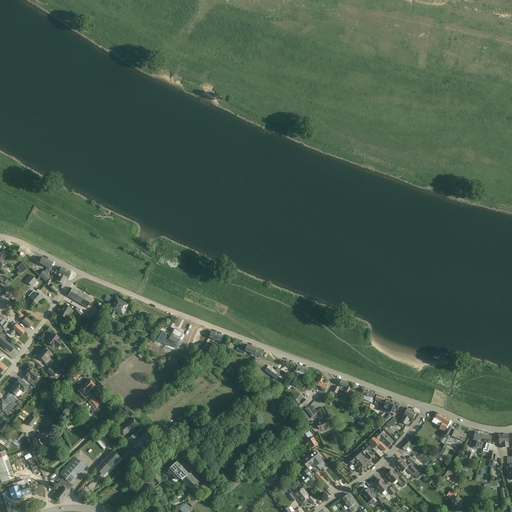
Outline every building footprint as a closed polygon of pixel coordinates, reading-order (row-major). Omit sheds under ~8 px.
[(26,250),(20,247),(16,254),(18,257),(19,256),(22,258),(27,253),(28,252),(25,251),(26,250)] [(50,266),(52,263),(42,258),(39,263),(49,268),(48,270),(54,273),(56,270),(56,269),(50,266)] [(67,276),(67,277),(70,272),(61,268),(59,266),(58,267),(56,270),(60,273),(56,281),(62,284),(67,276)] [(50,277),(43,271),(39,275),(45,282),(50,277)] [(36,281),(31,275),(25,281),(31,286),(36,281)] [(8,279),(5,276),(3,279),(1,277),(0,277),(0,281),(3,284),(4,283),(7,285),(10,282),(7,280),(8,279)] [(53,284),(51,287),(57,293),(60,290),(53,284)] [(79,292),(72,288),(67,296),(74,300),(73,300),(87,308),(92,299),(79,292)] [(31,294),(28,296),(31,299),(34,302),(38,306),(41,302),(39,301),(42,298),(41,297),(37,294),(36,293),(36,294),(33,291),(31,294)] [(3,298),(0,300),(0,311),(8,303),(3,298)] [(129,305),(117,299),(108,315),(114,318),(118,312),(123,315),(129,305)] [(63,309),(60,315),(65,318),(65,319),(68,321),(72,313),(70,312),(72,310),(68,308),(64,305),(62,309),(63,309)] [(81,314),(76,308),(73,311),(78,317),(81,314)] [(94,308),(85,318),(90,322),(99,313),(94,308)] [(32,323),(26,317),(24,319),(23,317),(20,321),(22,322),(21,323),(28,328),(32,323)] [(135,326),(128,320),(124,324),(130,331),(135,326)] [(8,328),(4,332),(5,333),(6,335),(7,335),(10,339),(16,333),(20,337),(25,331),(21,328),(16,323),(10,330),(8,328)] [(163,331),(161,335),(165,338),(162,343),(169,346),(169,345),(177,349),(180,342),(179,342),(181,337),(183,333),(177,330),(175,329),(174,329),(171,335),(169,334),(163,331)] [(0,339),(9,346),(11,344),(4,338),(5,336),(0,332),(0,339)] [(223,336),(211,332),(209,338),(220,342),(223,336)] [(58,339),(59,338),(55,335),(56,335),(53,333),(53,334),(52,333),(46,341),(53,347),(55,345),(58,348),(62,342),(58,339)] [(0,343),(7,349),(9,346),(0,339),(0,343)] [(213,347),(210,344),(198,354),(200,356),(193,362),(192,361),(189,365),(191,367),(209,352),(208,351),(213,347)] [(238,346),(236,351),(244,354),(245,350),(256,355),(254,359),(253,363),(258,365),(263,352),(257,350),(258,349),(247,345),(246,349),(238,346)] [(44,347),(37,356),(37,357),(44,362),(46,361),(45,360),(50,353),(44,348),(44,347)] [(73,374),(79,368),(76,365),(70,370),(73,374)] [(308,369),(298,365),(296,370),(306,373),(308,369)] [(27,375),(24,378),(34,387),(33,387),(37,390),(39,387),(35,385),(37,383),(34,381),(39,375),(36,373),(36,372),(36,371),(35,371),(29,366),(23,372),(27,375)] [(269,366),(265,371),(268,374),(274,378),(278,373),(269,366)] [(60,376),(50,368),(47,371),(52,375),(50,378),(55,382),(60,376)] [(82,373),(79,370),(72,377),(75,380),(82,373)] [(286,379),(278,373),(274,378),(273,380),(275,382),(277,380),(282,384),(286,379)] [(326,377),(320,375),(315,384),(322,388),(321,391),(325,392),(329,382),(324,380),(326,377)] [(13,387),(10,391),(15,396),(20,390),(23,393),(28,387),(22,382),(18,379),(13,384),(12,386),(13,387)] [(95,385),(90,379),(79,389),(85,395),(95,385)] [(340,391),(347,394),(350,389),(351,388),(347,386),(348,383),(341,380),(339,385),(342,386),(340,391)] [(364,395),(361,401),(370,405),(371,403),(372,400),(373,399),(375,394),(364,390),(363,394),(362,394),(364,395)] [(386,398),(377,395),(375,400),(384,403),(386,398)] [(13,403),(10,401),(7,398),(6,398),(7,399),(5,402),(1,399),(0,399),(0,409),(2,411),(5,408),(8,410),(10,412),(16,405),(13,403)] [(99,406),(93,398),(88,402),(95,410),(99,406)] [(295,400),(294,402),(297,405),(300,409),(308,402),(304,398),(304,399),(300,402),(297,399),(295,400)] [(400,405),(399,404),(398,403),(397,402),(396,402),(396,403),(394,402),(391,401),(387,399),(382,410),(394,415),(396,410),(397,411),(400,405)] [(307,408),(302,412),(308,420),(317,413),(315,411),(314,409),(310,412),(307,408)] [(403,415),(400,422),(406,425),(409,419),(410,419),(412,420),(416,413),(415,412),(414,411),(413,411),(407,408),(404,415),(404,416),(403,415)] [(81,413),(79,409),(71,413),(74,417),(81,413)] [(370,417),(365,413),(361,418),(366,422),(370,417)] [(384,413),(381,416),(383,418),(383,419),(386,421),(391,417),(387,413),(386,415),(384,413)] [(432,422),(440,427),(442,423),(444,424),(447,418),(437,413),(432,422)] [(36,419),(32,416),(27,423),(31,426),(36,419)] [(397,420),(394,417),(387,425),(389,427),(397,420)] [(138,425),(133,418),(119,429),(124,436),(138,425)] [(440,427),(439,429),(444,432),(446,428),(448,429),(449,427),(449,428),(452,422),(450,421),(451,420),(447,418),(444,424),(442,423),(440,427)] [(330,426),(328,420),(317,424),(319,430),(330,426)] [(448,440),(449,439),(450,436),(451,435),(449,434),(452,430),(449,428),(449,427),(448,429),(443,436),(444,437),(441,442),(445,445),(448,440)] [(52,438),(48,430),(44,432),(45,433),(37,437),(42,445),(47,442),(46,441),(52,438)] [(385,433),(382,430),(375,436),(378,440),(379,439),(388,448),(394,442),(385,433)] [(453,444),(453,443),(455,438),(463,442),(464,439),(466,435),(455,430),(453,435),(452,437),(450,436),(449,439),(448,440),(447,442),(453,444)] [(24,435),(20,432),(15,440),(21,444),(25,439),(22,438),(24,435)] [(152,440),(145,432),(139,437),(135,433),(128,440),(138,452),(152,440)] [(482,434),(475,432),(473,440),(475,440),(473,447),(478,448),(482,434)] [(484,442),(486,443),(485,449),(483,448),(483,451),(488,452),(492,437),(483,434),(481,439),(480,444),(483,445),(484,442)] [(508,434),(498,435),(499,444),(501,444),(501,448),(509,447),(508,439),(508,434)] [(381,443),(375,436),(368,442),(375,449),(378,446),(384,452),(387,449),(381,442),(381,443)] [(7,441),(1,437),(0,438),(0,443),(7,448),(8,449),(9,447),(9,446),(13,440),(10,438),(8,441),(7,441)] [(125,441),(122,437),(112,446),(115,449),(125,441)] [(318,444),(314,438),(307,442),(311,448),(318,444)] [(418,445),(412,439),(409,442),(407,440),(401,447),(404,450),(408,447),(411,449),(414,446),(416,448),(418,445)] [(372,449),(367,444),(360,450),(369,460),(373,457),(369,452),(372,449)] [(443,447),(436,458),(442,461),(449,451),(443,447)] [(119,456),(113,450),(96,469),(102,474),(119,456)] [(430,451),(428,455),(431,458),(432,460),(432,461),(435,459),(436,458),(439,453),(434,450),(433,453),(430,451)] [(14,478),(5,451),(0,452),(0,480),(1,483),(14,478)] [(316,451),(309,457),(317,466),(318,467),(319,466),(323,463),(322,461),(319,458),(320,457),(316,451)] [(371,465),(358,451),(347,462),(350,465),(352,464),(361,474),(364,470),(362,468),(365,465),(367,468),(371,465)] [(424,465),(424,466),(422,467),(415,461),(412,458),(410,456),(408,459),(421,471),(425,467),(432,460),(431,458),(424,465)] [(309,457),(302,462),(306,466),(307,468),(311,464),(314,468),(315,467),(317,466),(309,457)] [(84,467),(76,458),(60,475),(64,478),(62,480),(62,479),(57,485),(61,488),(56,494),(57,495),(55,497),(60,501),(62,501),(70,492),(68,491),(72,487),(69,485),(71,483),(71,484),(85,468),(84,467)] [(399,459),(399,458),(396,461),(397,462),(394,464),(400,470),(402,472),(406,469),(409,472),(410,470),(414,474),(417,471),(412,466),(409,468),(408,467),(400,459),(399,459)] [(188,475),(189,474),(177,462),(168,471),(169,471),(167,473),(170,476),(172,474),(175,478),(172,480),(175,483),(180,479),(185,484),(191,479),(188,475)] [(326,467),(333,475),(337,472),(330,464),(326,467)] [(314,477),(307,470),(302,474),(304,477),(301,479),(306,484),(308,482),(314,477)] [(399,478),(391,470),(385,475),(393,483),(397,480),(400,483),(399,483),(403,487),(407,483),(406,482),(407,481),(402,476),(400,479),(399,478)] [(317,472),(316,471),(313,474),(313,473),(312,474),(313,475),(314,475),(327,490),(331,487),(317,472)] [(333,476),(342,485),(346,481),(337,472),(333,476)] [(190,473),(189,474),(188,475),(191,479),(185,484),(195,494),(203,487),(190,473)] [(162,481),(156,474),(146,483),(150,488),(155,484),(157,486),(162,481)] [(24,480),(16,483),(21,497),(21,496),(30,493),(27,484),(26,485),(24,480)] [(388,489),(380,480),(374,485),(382,494),(385,491),(388,494),(390,492),(392,495),(395,493),(391,487),(388,490),(388,489)] [(13,487),(9,489),(10,493),(11,497),(13,500),(15,499),(16,501),(19,499),(19,498),(21,497),(16,483),(12,484),(13,487)] [(80,491),(87,496),(90,490),(93,492),(96,487),(90,483),(88,487),(85,484),(80,491)] [(309,497),(302,488),(295,494),(302,503),(308,499),(312,504),(316,501),(311,496),(309,497)] [(364,491),(362,494),(369,502),(370,502),(372,505),(375,502),(376,502),(377,501),(380,505),(384,502),(381,499),(379,497),(376,499),(375,497),(371,492),(368,488),(367,489),(367,488),(364,490),(364,491)] [(322,495),(317,489),(311,493),(317,499),(322,495)] [(450,490),(446,496),(454,504),(457,494),(450,490)] [(296,500),(291,493),(288,495),(293,502),(296,500)] [(355,504),(348,494),(341,499),(348,508),(348,509),(349,511),(352,511),(357,509),(354,504),(355,504)]
